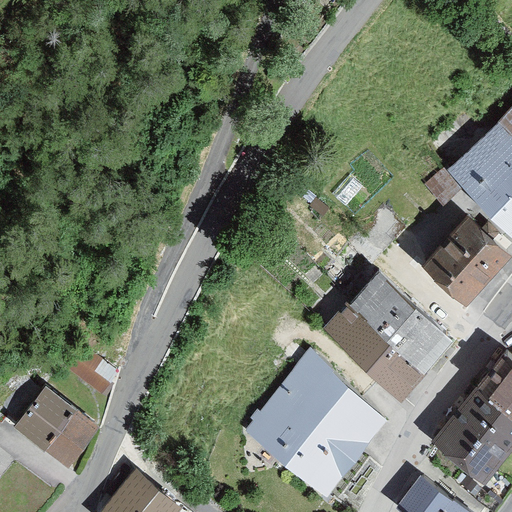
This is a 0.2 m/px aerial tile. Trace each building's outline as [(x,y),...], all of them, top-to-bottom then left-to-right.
[(503,236),(511,226),(511,97),(438,175),(503,236)] [(450,212),(408,261),(455,300),(497,251),(450,212)] [(368,270),(342,299),(418,368),(445,338),(368,270)] [(418,368),(342,299),(316,329),(392,397),(418,368)] [(511,371),(511,319),(486,351),(511,371)] [(74,363),(103,388),(121,367),(92,342),(74,363)] [(511,371),(486,351),(414,440),(466,481),(511,421),(511,371)] [(382,416),(302,352),(238,432),(319,495),(382,416)] [(47,391),(19,426),(68,465),(96,429),(47,391)] [(174,511),(181,504),(138,470),(103,511),(174,511)] [(463,511),(414,472),(383,510),(385,511),(463,511)]
